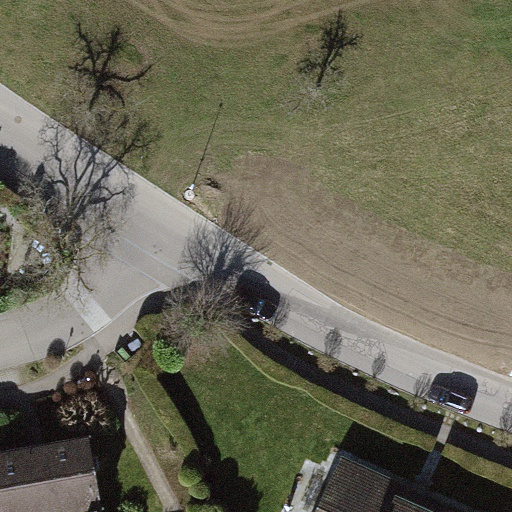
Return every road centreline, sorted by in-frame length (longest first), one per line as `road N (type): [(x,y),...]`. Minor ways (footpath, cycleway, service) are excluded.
road 1 (residential): [(169,231),(362,348),(511,404)]
road 2 (residential): [(0,346),(82,313),(169,231)]
road 3 (residential): [(0,121),(169,231)]
